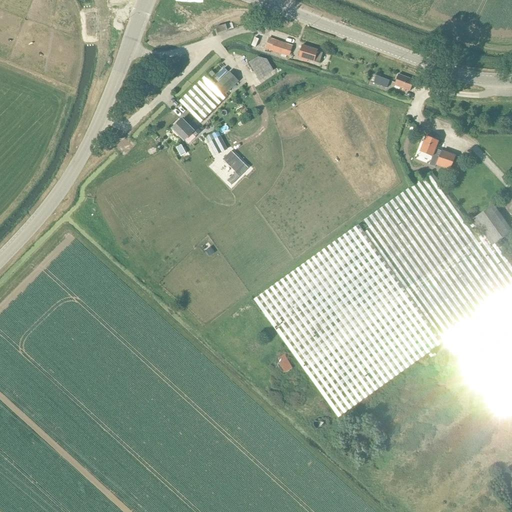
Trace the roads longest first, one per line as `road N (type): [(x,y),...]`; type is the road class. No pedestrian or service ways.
road 1 (tertiary): [(0,261),(57,196),(89,143),(145,0)]
road 2 (tertiary): [(511,81),(464,77),(258,0)]
